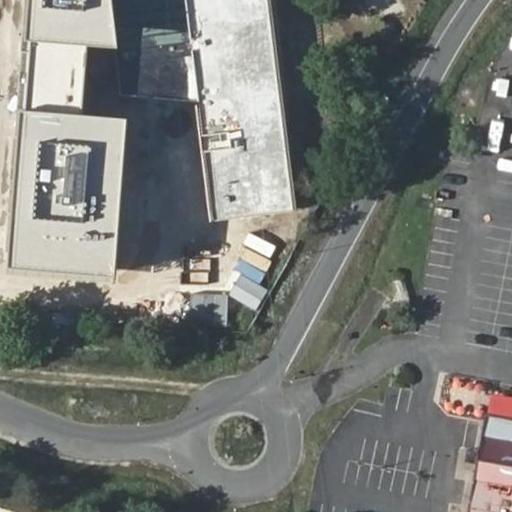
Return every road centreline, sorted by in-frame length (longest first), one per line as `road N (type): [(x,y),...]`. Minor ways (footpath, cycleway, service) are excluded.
road 1 (motorway): [(489,0),(281,357),(239,391)]
road 2 (unknown): [(36,84),(132,91),(150,111),(153,165),(140,200),(25,191)]
road 3 (tertiary): [(194,443),(206,471),(232,486),(275,472),(288,445),(283,416),(264,397),(239,391)]
road 4 (tertiary): [(194,443),(94,441),(0,409)]
